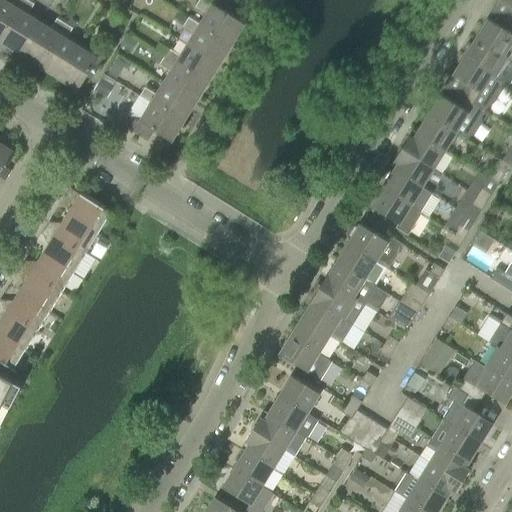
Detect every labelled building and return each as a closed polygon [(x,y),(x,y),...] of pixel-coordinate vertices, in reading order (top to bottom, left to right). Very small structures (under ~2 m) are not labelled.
[(34,4),(27,0),(25,0),(0,41),(0,42),(19,55),(39,23),(27,16),(34,4)] [(14,0),(11,6),(1,0),(0,0),(0,41),(25,0),(14,0)] [(244,25),(225,13),(204,0),(197,0),(194,6),(206,13),(199,23),(232,44),(244,25)] [(511,0),(500,0),(500,1),(511,8),(511,0)] [(193,32),(186,43),(220,64),(232,44),(199,23),(188,16),(182,25),(193,32)] [(39,67),(66,24),(57,18),(50,30),(39,23),(19,55),(39,67)] [(511,23),(506,32),(487,20),(475,39),(503,57),(504,56),(507,58),(511,61),(511,23)] [(73,28),(66,24),(39,67),(59,79),(78,47),(66,40),(73,28)] [(137,41),(128,35),(121,46),(131,51),(137,41)] [(495,77),(507,58),(504,56),(503,57),(475,39),(472,45),(468,43),(464,50),(467,52),(464,57),(492,75),(491,76),(495,78),(495,77)] [(59,79),(78,91),(98,59),(97,59),(104,48),(96,43),(89,54),(78,47),(59,79)] [(208,84),(220,64),(186,43),(179,55),(168,48),(163,56),(164,57),(208,84)] [(170,72),(163,83),(195,103),(208,84),(164,57),(159,65),(170,72)] [(464,57),(452,77),(471,89),(465,98),(484,110),(485,108),(487,109),(490,104),(494,103),(503,91),(501,86),(502,84),(501,83),(502,82),(495,77),(495,78),(491,76),(492,75),(464,57)] [(119,58),(109,73),(117,79),(124,67),(129,70),(131,66),(119,58)] [(107,98),(115,86),(106,80),(99,92),(107,98)] [(140,96),(151,103),(183,123),(195,103),(163,83),(156,95),(145,88),(140,96)] [(459,108),(440,96),(428,115),(456,133),(466,139),(467,137),(469,138),(470,136),(475,135),(483,122),(482,118),(485,112),(484,112),(484,110),(465,98),(459,108)] [(153,132),(171,143),(183,123),(151,103),(139,122),(131,117),(125,127),(148,141),(153,132)] [(445,151),(456,133),(428,115),(417,133),(445,151)] [(413,130),(413,131),(417,134),(413,140),(409,138),(401,149),(433,169),(445,151),(417,133),(413,130)] [(0,188),(0,189),(11,172),(4,167),(13,152),(0,144),(0,188)] [(401,149),(394,161),(398,163),(394,170),(390,167),(390,168),(394,171),(394,170),(422,188),(433,169),(401,149)] [(504,174),(510,166),(500,159),(494,168),(504,174)] [(498,184),(504,174),(494,168),(488,178),(498,184)] [(383,189),(411,206),(422,188),(394,170),(394,171),(383,189)] [(477,196),(487,203),(492,194),(498,184),(488,178),(477,196)] [(70,188),(66,195),(76,202),(68,215),(98,234),(110,214),(113,216),(114,216),(70,188)] [(371,208),(399,225),(411,206),(383,189),(379,195),(375,193),(369,203),(372,205),(371,208)] [(477,196),(465,215),(475,221),(481,211),(487,203),(477,196)] [(60,228),(50,221),(46,228),(86,253),(98,234),(68,215),(60,228)] [(465,215),(454,233),(464,239),(475,221),(465,215)] [(391,237),(388,243),(360,225),(348,244),(376,261),(387,268),(389,269),(404,245),(391,237)] [(46,228),(42,234),(52,240),(44,253),(74,272),(86,253),(46,228)] [(448,241),(459,247),(464,239),(454,233),(448,241)] [(444,249),(454,255),(459,247),(448,241),(444,249)] [(348,244),(337,262),(365,280),(365,279),(376,286),(387,268),(376,261),(348,244)] [(444,249),(439,257),(449,263),(454,255),(444,249)] [(36,266),(25,260),(21,267),(62,292),(74,272),(44,253),(36,266)] [(498,269),(491,279),(511,291),(511,261),(505,273),(498,269)] [(365,280),(337,262),(329,275),(328,275),(324,280),(353,298),(354,297),(357,299),(365,304),(376,287),(377,286),(376,286),(365,279),(365,280)] [(429,272),(439,279),(445,270),(435,264),(429,272)] [(21,267),(17,273),(28,279),(19,292),(50,311),(62,292),(21,267)] [(353,298),(324,280),(321,286),(318,284),(313,291),(316,293),(313,298),(342,316),(341,317),(353,325),(365,304),(357,299),(354,297),(353,298)] [(418,313),(423,305),(429,294),(416,286),(412,283),(400,302),(418,313)] [(11,305),(1,299),(0,300),(0,307),(38,331),(50,311),(19,292),(11,305)] [(303,317),(330,335),(341,317),(342,316),(313,298),(310,304),(303,317)] [(413,321),(418,313),(400,302),(395,310),(413,321)] [(0,307),(0,315),(3,318),(0,323),(0,334),(26,350),(38,331),(0,307)] [(511,317),(506,314),(489,342),(497,347),(500,349),(500,350),(511,357),(511,317)] [(291,336),(319,353),(330,335),(303,317),(291,336)] [(459,323),(449,317),(443,325),(454,331),(459,323)] [(0,362),(16,372),(17,371),(14,369),(26,350),(0,334),(0,362)] [(332,362),(319,353),(291,336),(279,355),(321,381),(332,362)] [(384,344),(394,350),(399,342),(389,336),(384,344)] [(437,338),(421,364),(440,376),(456,350),(437,338)] [(389,359),(394,350),(384,344),(379,353),(389,359)] [(488,368),(511,382),(511,357),(500,350),(500,349),(497,347),(485,367),(488,369),(488,368)] [(485,393),(505,405),(511,393),(511,382),(488,368),(488,369),(477,387),(465,380),(459,389),(479,402),(485,393)] [(362,380),(372,386),(377,378),(367,371),(362,380)] [(415,373),(408,385),(418,392),(426,379),(415,373)] [(0,426),(21,388),(0,376),(0,426)] [(319,394),(291,376),(279,395),(308,413),(319,394)] [(481,443),(493,424),(473,412),(479,402),(459,389),(454,386),(447,397),(454,401),(442,419),(453,425),(481,443)] [(308,413),(279,395),(268,413),(268,414),(296,431),(308,438),(319,420),(308,413)] [(357,410),(362,402),(352,396),(347,404),(357,410)] [(423,418),(428,410),(418,404),(407,397),(403,405),(423,418)] [(357,410),(347,404),(341,412),(352,419),(342,434),(353,440),(367,417),(357,410)] [(417,428),(423,418),(403,405),(396,415),(417,428)] [(265,411),(253,430),(296,457),(308,438),(296,431),(268,414),(268,413),(265,411)] [(385,434),(395,440),(400,433),(410,439),(417,428),(396,415),(387,429),(385,434)] [(363,446),(377,423),(367,417),(353,440),(363,446)] [(383,459),(390,449),(395,440),(385,434),(387,429),(377,423),(363,446),(367,448),(377,455),(383,459)] [(470,461),(481,443),(453,425),(441,444),(470,461)] [(241,449),(245,451),(246,451),(273,468),(284,475),(296,457),(253,430),(241,449)] [(469,462),(473,464),(474,463),(470,461),(441,444),(432,438),(427,446),(436,452),(430,462),(462,482),(469,471),(465,468),(469,462)] [(372,462),(377,455),(367,448),(362,456),(372,462)] [(338,457),(348,463),(353,455),(343,450),(338,457)] [(262,486),(273,468),(246,451),(245,451),(234,469),(262,486)] [(451,491),(455,494),(462,482),(430,462),(420,456),(408,474),(418,481),(418,480),(447,498),(446,499),(450,501),(451,500),(447,498),(451,491)] [(348,463),(338,457),(327,475),(337,482),(348,463)] [(234,469),(222,488),(249,505),(246,510),(249,511),(263,511),(274,493),(262,486),(234,469)] [(361,486),(368,475),(358,469),(351,480),(361,486)] [(428,511),(438,511),(446,499),(447,498),(418,480),(418,481),(408,474),(406,473),(395,491),(407,499),(428,511)] [(316,494),(325,500),(330,492),(321,486),(316,494)] [(320,508),(325,500),(316,494),(311,502),(320,508)] [(249,511),(246,510),(244,511),(238,511),(216,498),(207,511),(249,511)] [(428,511),(407,499),(398,511),(428,511)]
